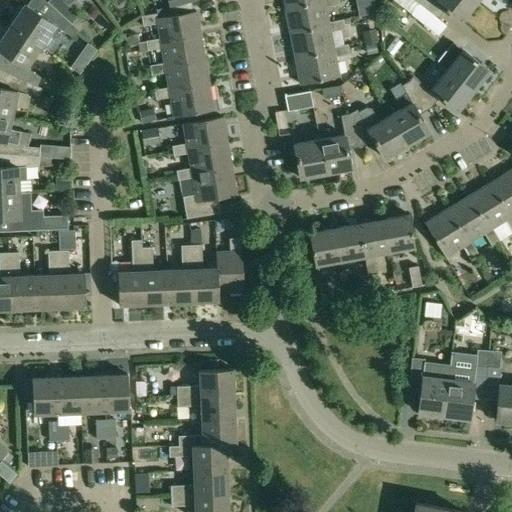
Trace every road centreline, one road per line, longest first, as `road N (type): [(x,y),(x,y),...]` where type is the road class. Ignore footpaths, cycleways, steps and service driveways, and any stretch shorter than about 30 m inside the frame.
road 1 (residential): [(270,209),(382,185),(471,130),(511,80)]
road 2 (residential): [(487,465),(352,443),(321,419),(284,351),(265,338)]
road 3 (residential): [(265,338),(0,344)]
road 4 (residential): [(270,209),(249,129),(270,99),(247,0)]
road 5 (residential): [(265,338),(272,316),(270,209)]
